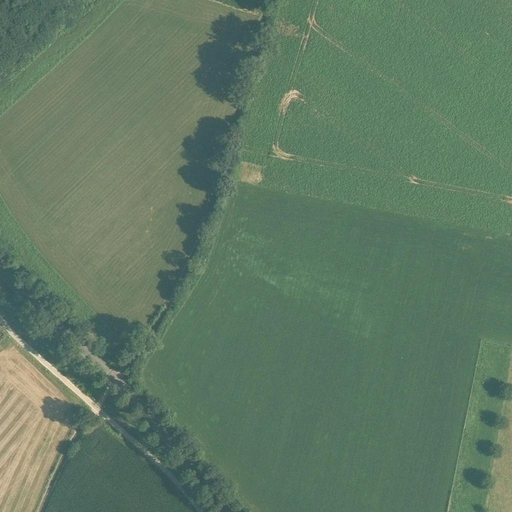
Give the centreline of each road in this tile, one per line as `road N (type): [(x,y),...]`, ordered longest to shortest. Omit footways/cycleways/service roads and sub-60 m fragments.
road 1 (track): [(95,408),(161,315),(214,209),(271,0)]
road 2 (tertiary): [(229,511),(0,269)]
